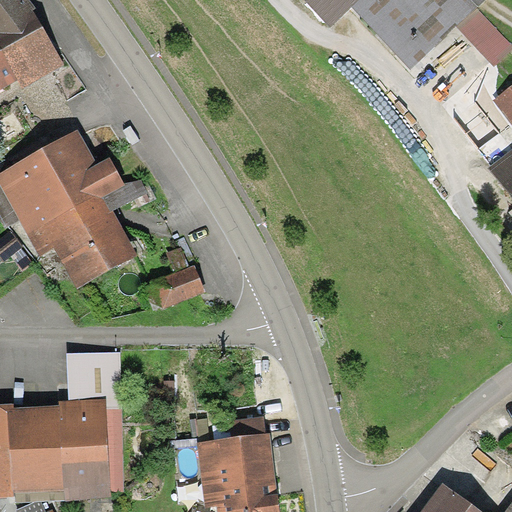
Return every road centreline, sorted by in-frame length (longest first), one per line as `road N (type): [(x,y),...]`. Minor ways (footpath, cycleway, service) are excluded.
road 1 (tertiary): [(90,0),(150,84),(278,314)]
road 2 (residential): [(0,333),(213,331),(278,314)]
road 3 (residential): [(511,375),(415,462),(376,485),(332,497)]
road 4 (tertiary): [(278,314),(309,397),(332,497)]
